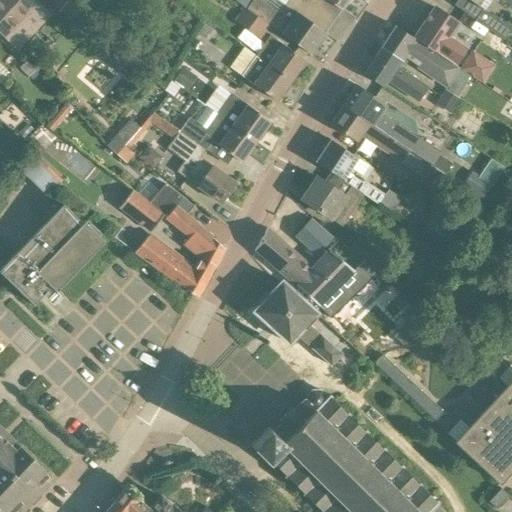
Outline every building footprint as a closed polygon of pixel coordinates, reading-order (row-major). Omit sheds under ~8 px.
[(0,0),(0,34),(5,40),(38,4),(33,0),(0,0)] [(323,37),(341,11),(325,0),(277,0),(286,6),(280,14),(259,0),(233,0),(244,7),(270,26),(309,55),(317,45),(319,47),(325,38),(323,37)] [(325,0),(341,11),(348,0),(325,0)] [(511,0),(468,0),(472,2),(483,10),(490,0),(501,0),(506,3),(508,0),(509,0),(511,1),(511,0)] [(465,13),(483,26),(503,40),(511,29),(491,16),(483,10),(472,2),(465,13)] [(67,4),(59,14),(71,23),(79,14),(67,4)] [(260,40),(270,26),(244,7),(234,21),(260,40)] [(413,39),(452,65),(463,49),(464,47),(449,37),(457,24),(434,7),(413,39)] [(215,26),(207,21),(199,35),(207,40),(215,26)] [(452,65),(413,39),(395,27),(381,47),(400,59),(402,56),(447,86),(458,69),(452,65)] [(255,57),(290,82),(305,61),(270,36),(255,57)] [(363,75),(381,87),(386,79),(423,104),(426,99),(430,101),(435,93),(395,67),(400,59),(381,47),(363,75)] [(121,68),(126,58),(104,48),(99,57),(121,68)] [(461,69),(486,82),(496,63),(471,49),(461,69)] [(276,102),(290,82),(255,57),(241,77),(276,102)] [(26,62),(19,68),(28,78),(35,72),(26,62)] [(182,69),(173,82),(187,91),(196,79),(182,69)] [(356,86),(342,107),(432,167),(441,153),(431,147),(433,145),(406,128),(406,129),(391,119),(390,121),(379,113),(385,105),(356,86)] [(464,102),(445,91),(436,103),(457,115),(464,102)] [(215,114),(255,143),(270,122),(230,94),(215,114)] [(66,102),(46,126),(48,129),(52,132),(73,108),(66,102)] [(255,143),(215,114),(204,107),(193,122),(188,119),(184,124),(178,132),(204,150),(211,141),(240,163),(255,143)] [(464,188),(432,167),(342,107),(337,115),(334,116),(331,120),(331,123),(330,124),(354,141),(359,134),(456,199),(464,188)] [(153,114),(140,128),(144,131),(151,124),(180,145),(173,155),(192,168),(185,179),(220,204),(235,183),(200,158),(205,151),(204,150),(178,132),(170,126),(153,114)] [(176,118),(170,126),(178,132),(184,124),(176,118)] [(124,147),(129,141),(120,132),(107,147),(116,157),(124,147)] [(32,139),(23,148),(34,160),(43,151),(32,139)] [(330,173),(357,191),(365,182),(350,172),(358,159),(328,139),(313,162),(330,173)] [(134,155),(128,150),(124,147),(116,157),(126,165),(134,155)] [(25,167),(43,190),(55,182),(36,158),(25,167)] [(357,191),(330,173),(323,183),(316,178),(300,200),(342,228),(363,196),(357,191)] [(473,174),(465,186),(483,198),(491,186),(473,174)] [(205,233),(185,216),(193,207),(166,185),(159,192),(150,203),(164,217),(190,237),(185,243),(202,258),(215,268),(225,249),(224,249),(205,233)] [(385,195),(370,185),(363,196),(378,205),(385,195)] [(164,217),(150,203),(133,190),(119,208),(131,217),(152,233),(164,217)] [(459,199),(470,205),(476,196),(465,190),(459,199)] [(0,274),(33,306),(37,301),(42,296),(41,295),(50,287),(53,290),(99,241),(62,205),(0,269),(0,274)] [(311,218),(294,237),(316,257),(333,238),(311,218)] [(445,243),(456,250),(468,231),(458,224),(445,243)] [(267,232),(267,231),(266,231),(255,250),(318,306),(353,271),(328,251),(310,271),(267,232)] [(135,253),(194,295),(199,298),(208,281),(215,268),(202,258),(195,272),(148,235),(135,253)] [(391,272),(384,280),(395,291),(398,294),(406,286),(391,272)] [(279,284),(271,292),(269,294),(269,295),(254,312),(288,344),(295,336),(330,367),(341,355),(307,325),(318,313),(281,282),(279,284)] [(403,315),(409,321),(416,327),(424,318),(411,306),(403,315)] [(447,345),(435,333),(422,346),(433,358),(436,355),(446,345),(447,345)] [(444,413),(381,355),(374,363),(436,422),(444,413)] [(511,379),(506,386),(491,372),(485,378),(501,392),(487,407),(511,430),(511,379)] [(268,428),(250,446),(267,463),(269,460),(272,462),(271,464),(282,475),(283,474),(285,476),(284,477),(286,479),(287,478),(303,494),(302,495),(304,497),(305,496),(321,511),(320,511),(442,511),(437,506),(439,504),(437,501),(436,503),(420,487),(421,486),(419,484),(418,485),(402,470),(403,468),(401,466),(399,467),(398,466),(399,464),(387,453),(386,454),(384,452),(385,451),(383,449),(382,450),(366,435),(367,434),(365,432),(364,433),(348,417),(349,416),(347,414),(346,415),(344,413),(345,412),(333,401),(332,402),(330,400),(331,399),(329,396),(326,399),(325,398),(325,397),(324,396),(323,394),(323,393),(322,392),(319,391),(317,391),(315,391),(312,391),(311,392),(310,393),(308,394),(307,396),(307,397),(306,398),(306,400),(306,401),(305,401),(304,400),(294,410),(292,408),(278,422),(280,424),(272,432),(268,428)] [(511,430),(487,407),(474,421),(458,406),(452,412),(468,427),(454,442),(499,484),(511,469),(511,430)] [(0,447),(0,502),(9,511),(13,511),(23,502),(15,494),(21,487),(29,495),(26,498),(25,497),(24,498),(30,504),(39,495),(34,491),(49,476),(13,441),(12,442),(13,442),(10,445),(4,439),(3,440),(5,442),(0,447)] [(147,511),(149,509),(128,489),(127,488),(113,504),(121,511),(147,511)] [(496,510),(508,497),(500,489),(488,502),(496,510)] [(149,509),(147,511),(211,511),(203,505),(197,511),(178,511),(170,505),(161,497),(151,508),(149,509)] [(0,511),(9,511),(0,502),(0,511)]
